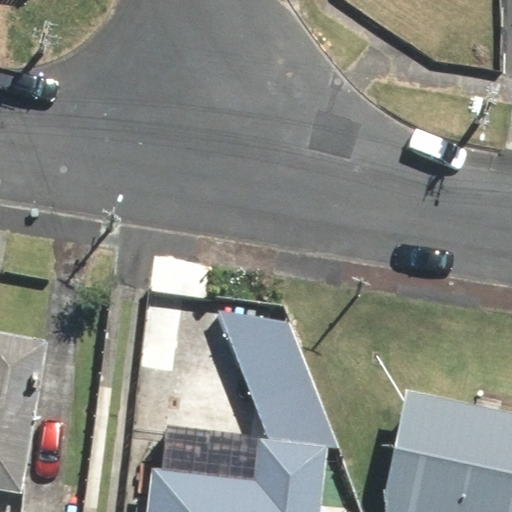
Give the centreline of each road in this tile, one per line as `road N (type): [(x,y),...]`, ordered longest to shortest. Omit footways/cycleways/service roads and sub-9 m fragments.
road 1 (residential): [(260,180),(511,220)]
road 2 (residential): [(26,134),(260,180)]
road 3 (residential): [(260,180),(210,0)]
